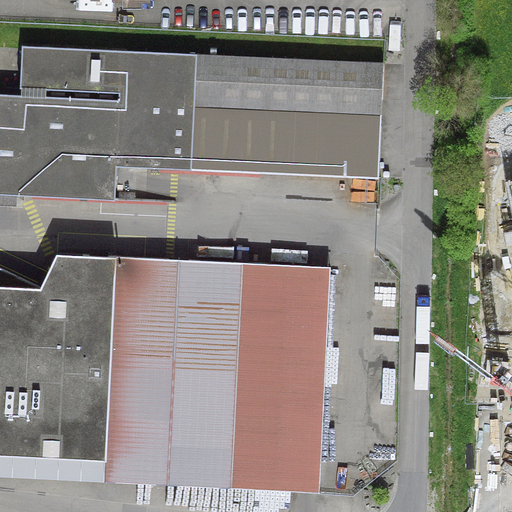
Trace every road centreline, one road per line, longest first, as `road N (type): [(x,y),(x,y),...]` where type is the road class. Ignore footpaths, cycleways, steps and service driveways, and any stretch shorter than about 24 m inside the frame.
road 1 (residential): [(407,511),(414,497),(419,0)]
road 2 (unknown): [(19,0),(192,10)]
